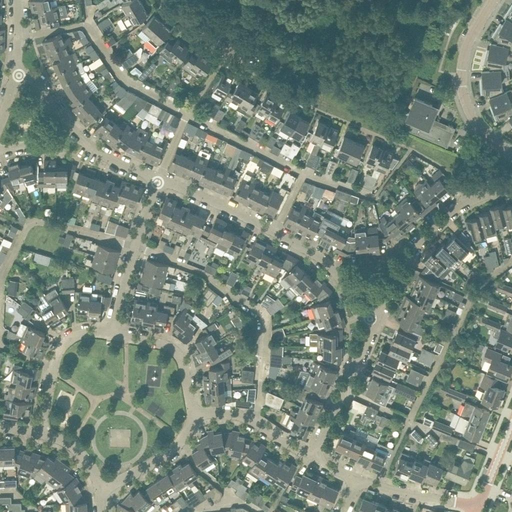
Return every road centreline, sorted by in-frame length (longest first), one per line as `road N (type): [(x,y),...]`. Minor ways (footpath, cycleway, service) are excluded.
road 1 (residential): [(374,320),(360,314),(340,278),(313,253),(158,179)]
road 2 (residential): [(374,320),(402,265),(443,219),(488,193),(511,190)]
road 3 (residential): [(158,179),(93,149),(35,81),(13,74)]
road 4 (residential): [(511,151),(481,131),(461,89),(465,53),(493,0)]
road 5 (residential): [(111,335),(158,179)]
road 6 (residential): [(314,457),(374,320)]
road 7 (residential): [(111,335),(74,336),(58,351),(38,433)]
road 8 (residential): [(314,457),(237,414),(190,413)]
road 9 (residential): [(190,413),(176,352),(111,335)]
road 10 (residential): [(477,508),(357,479)]
road 11 (residential): [(190,413),(172,450),(102,490)]
